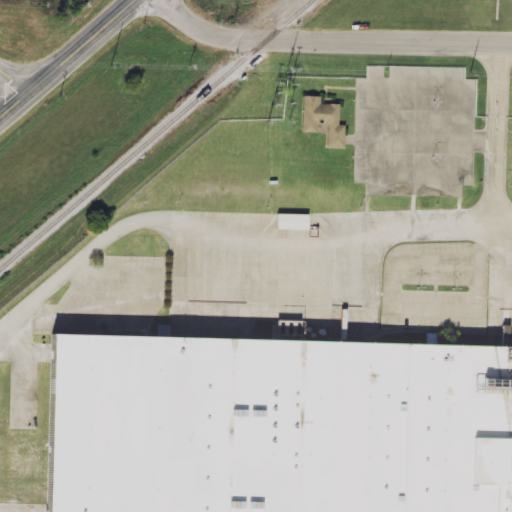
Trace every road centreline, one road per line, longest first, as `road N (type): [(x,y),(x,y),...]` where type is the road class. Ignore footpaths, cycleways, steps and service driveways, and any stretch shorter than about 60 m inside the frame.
road 1 (residential): [(511,47),(267,43)]
road 2 (primary): [(0,120),(139,0)]
